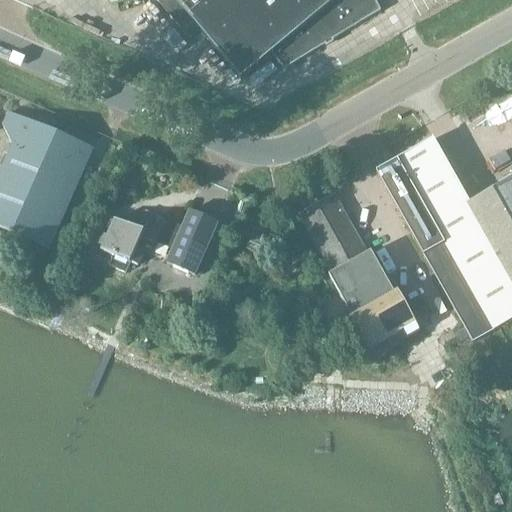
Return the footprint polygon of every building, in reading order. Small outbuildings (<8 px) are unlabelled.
[(158,0),(192,40),(202,32),(243,82),(274,56),(287,71),(384,13),(377,0),(158,0)] [(88,152),(7,117),(2,128),(10,146),(0,168),(0,229),(45,249),(88,152)] [(432,141),(376,172),(412,237),(449,302),(472,344),(511,321),(511,182),(469,207),(432,141)] [(298,216),(332,276),(328,278),(352,320),(348,322),(368,359),(416,332),(417,335),(419,334),(397,295),(394,297),(370,254),(367,256),(334,197),(298,216)] [(142,239),(170,251),(180,228),(144,212),(136,231),(113,222),(107,236),(102,234),(97,245),(102,247),(100,253),(113,259),(109,267),(125,274),(129,266),(137,269),(144,253),(137,250),(142,239)] [(180,228),(170,251),(165,263),(195,276),(218,225),(188,212),(180,228)] [(247,249),(259,254),(264,242),(252,237),(247,249)]
